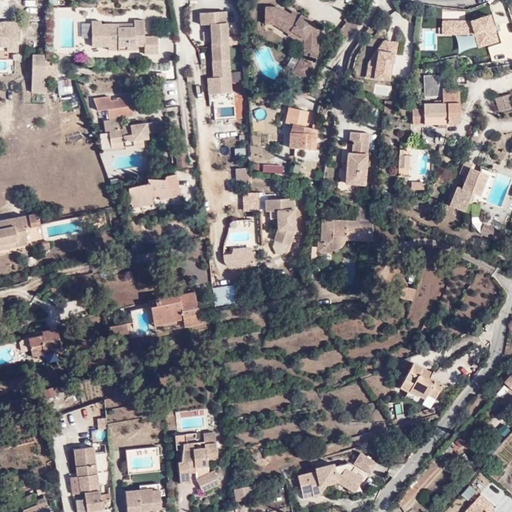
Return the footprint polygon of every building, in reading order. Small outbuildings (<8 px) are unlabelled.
[(305,45),(305,53),(318,53),(320,27),(315,25),(317,22),(303,14),(302,16),(293,10),(290,14),(277,5),(266,7),(265,20),(274,19),(274,22),(291,32),(294,28),(307,35),(303,42),(305,45)] [(208,25),(212,78),(206,78),(208,105),(233,103),(226,11),(198,13),(199,25),(208,25)] [(350,11),(345,17),(347,20),(339,30),(346,36),(360,20),(350,11)] [(501,43),(490,14),(471,20),(442,20),(442,35),(474,36),(478,49),(501,43)] [(88,44),(103,43),(113,43),(113,49),(124,49),(123,43),(133,43),(140,43),(138,18),(130,18),(130,22),(113,22),(113,26),(97,26),(97,18),(87,18),(88,44)] [(5,56),(15,55),(14,21),(0,21),(0,48),(4,49),(5,56)] [(303,42),(307,35),(294,28),(289,35),(303,42)] [(379,39),(375,59),(368,57),(364,78),(389,84),(397,43),(379,39)] [(312,63),(301,58),(294,70),(305,76),(312,63)] [(43,62),(36,62),(35,69),(35,72),(44,72),(43,62)] [(44,72),(55,72),(56,62),(43,62),(44,72)] [(44,81),(56,80),(55,72),(44,72),(44,81)] [(440,77),(424,79),(424,96),(440,96),(440,89),(440,77)] [(58,94),(72,92),(71,79),(56,80),(58,94)] [(440,103),(439,125),(457,124),(458,89),(440,89),(440,96),(440,103)] [(511,105),(511,92),(496,96),(499,109),(511,105)] [(383,111),(392,111),(393,101),(384,100),(383,111)] [(410,126),(439,125),(440,103),(420,103),(420,110),(410,110),(410,126)] [(301,145),(313,144),(312,130),(301,131),(304,117),(284,113),(280,129),(289,132),(287,140),(290,154),(302,153),(301,145)] [(143,121),(124,122),(124,128),(118,128),(105,129),(106,148),(121,146),(121,150),(139,148),(138,138),(156,137),(155,124),(143,125),(143,121)] [(369,131),(351,130),(350,139),(354,139),(353,150),(348,150),(346,182),(365,184),(369,131)] [(183,135),(171,137),(176,168),(187,166),(183,135)] [(314,150),(313,144),(301,145),(302,153),(314,150)] [(410,154),(399,153),(399,166),(410,166),(410,154)] [(261,164),(261,173),(283,174),(283,165),(261,164)] [(481,194),(489,173),(470,166),(462,187),(481,194)] [(240,183),(249,183),(248,173),(248,167),(239,167),(240,183)] [(171,174),(142,178),(143,185),(123,188),(126,207),(147,203),(147,198),(154,197),(155,199),(174,197),(171,174)] [(410,190),(424,191),(425,182),(411,181),(410,190)] [(276,210),(276,222),(277,229),(272,247),(274,252),(281,254),(287,250),(295,228),(293,197),(264,199),(264,210),(269,210),(276,210)] [(39,227),(39,215),(29,215),(29,227),(39,227)] [(359,220),(356,220),(322,218),(321,240),(317,240),(316,250),(331,251),(331,247),(336,246),(341,243),(345,239),(345,232),(358,233),(359,220)] [(23,220),(0,223),(0,254),(25,249),(22,233),(26,233),(23,220)] [(502,229),(484,221),(480,231),(498,239),(502,229)] [(251,245),(234,247),(235,252),(226,253),(226,254),(224,254),(225,261),(229,264),(232,265),(235,265),(257,263),(255,250),(251,251),(251,245)] [(414,286),(403,283),(399,296),(411,299),(414,286)] [(234,284),(211,288),(215,306),(238,302),(234,284)] [(195,292),(156,302),(157,308),(152,309),(155,323),(165,321),(166,326),(178,323),(177,320),(186,318),(188,328),(204,324),(195,292)] [(131,311),(134,328),(147,326),(145,309),(131,311)] [(126,319),(105,324),(110,347),(122,344),(121,338),(130,336),(126,319)] [(61,345),(57,325),(43,329),(44,333),(28,337),(32,355),(43,353),(42,350),(61,345)] [(24,359),(30,357),(25,339),(18,341),(24,359)] [(398,383),(405,387),(408,388),(410,385),(424,394),(426,391),(434,396),(441,384),(434,380),(432,383),(424,379),(426,375),(429,370),(411,360),(398,383)] [(434,380),(426,375),(424,379),(432,383),(434,380)] [(53,390),(43,391),(44,401),(54,400),(53,390)] [(404,415),(403,402),(390,403),(392,416),(404,415)] [(503,424),(498,432),(506,438),(511,429),(503,424)] [(105,440),(105,428),(91,428),(92,441),(105,440)] [(193,468),(193,465),(193,459),(214,456),(211,429),(199,430),(200,440),(194,441),(193,432),(173,433),(173,442),(180,442),(178,457),(173,458),(175,474),(186,474),(185,470),(193,468)] [(461,452),(470,446),(463,436),(454,442),(461,452)] [(511,454),(506,446),(494,453),(502,466),(511,459),(511,454)] [(76,467),(95,464),(93,447),(73,450),(76,467)] [(378,461),(360,450),(359,450),(353,462),(369,472),(370,471),(371,472),(378,461)] [(95,454),(96,470),(109,469),(107,452),(95,454)] [(435,459),(397,503),(407,511),(409,511),(447,469),(435,459)] [(315,469),(297,473),(303,496),(313,494),(314,494),(322,492),(320,485),(339,480),(356,490),(364,475),(351,468),(354,464),(349,461),(335,465),(333,460),(314,465),(315,469)] [(204,462),(193,465),(193,468),(193,473),(205,471),(204,462)] [(97,474),(95,464),(76,467),(78,477),(97,474)] [(209,469),(205,471),(193,473),(193,480),(200,491),(217,481),(209,469)] [(102,510),(97,474),(78,477),(81,493),(84,493),(87,511),(102,510)] [(122,511),(134,511),(134,508),(140,508),(156,507),(155,485),(120,488),(122,511)] [(249,490),(237,491),(238,502),(250,501),(249,490)] [(37,505),(45,501),(42,495),(34,498),(37,505)] [(478,496),(465,510),(466,511),(489,511),(488,511),(491,508),(478,496)] [(21,511),(49,511),(45,501),(37,505),(34,498),(19,505),(21,511)]
